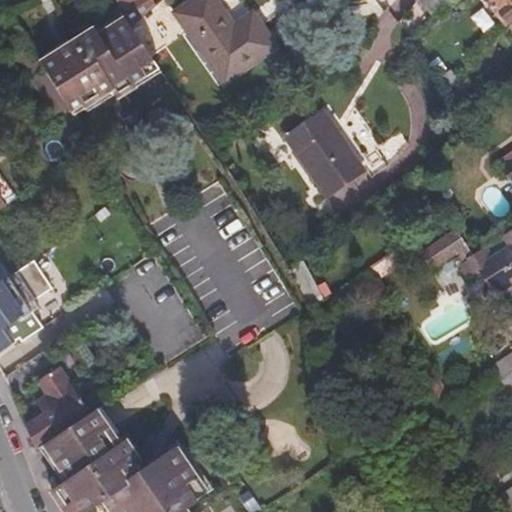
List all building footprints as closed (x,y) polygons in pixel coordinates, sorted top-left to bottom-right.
[(123,0),(125,4),(120,8),(126,17),(134,28),(151,13),(142,0),(123,0)] [(355,0),(370,20),(383,10),(375,0),(355,0)] [(375,0),(383,10),(395,0),(375,0)] [(416,0),(433,21),(457,0),(416,0)] [(511,0),(484,0),(506,26),(511,21),(511,0)] [(228,6),(196,27),(242,99),(293,65),(279,44),(260,57),(228,6)] [(126,17),(99,34),(96,30),(42,64),(72,112),(83,106),(86,109),(113,92),(118,98),(136,87),(133,83),(160,67),(134,28),(126,17)] [(441,88),(460,113),(473,103),(454,77),(441,88)] [(300,154),(342,215),(376,192),(334,131),(300,154)] [(511,153),(498,164),(508,178),(511,175),(511,153)] [(149,226),(236,357),(305,312),(219,180),(149,226)] [(465,265),(464,272),(475,289),(487,281),(509,311),(511,308),(511,229),(477,254),(469,245),(464,250),(470,261),(465,265)] [(469,245),(458,230),(425,252),(437,268),(464,250),(469,245)] [(415,238),(409,243),(413,249),(419,244),(415,238)] [(395,252),(399,258),(413,249),(409,243),(395,252)] [(385,258),(391,267),(400,260),(399,258),(395,252),(385,258)] [(385,258),(367,271),(373,283),(393,269),(391,267),(385,258)] [(21,270),(27,279),(37,270),(31,262),(21,270)] [(2,281),(0,282),(0,327),(20,313),(15,306),(23,301),(27,306),(39,297),(27,279),(21,270),(20,268),(2,281)] [(306,311),(324,364),(347,355),(343,342),(352,338),(347,325),(343,325),(338,307),(375,288),(373,283),(367,271),(306,311)] [(38,326),(0,351),(0,369),(3,373),(28,354),(33,360),(52,346),(38,326)] [(324,364),(344,423),(354,418),(343,384),(340,374),(351,369),(347,355),(324,364)] [(511,356),(492,372),(502,386),(511,378),(511,356)] [(46,414),(28,427),(39,452),(47,446),(95,413),(60,364),(39,379),(50,396),(39,404),(46,414)] [(340,374),(343,384),(354,380),(351,369),(340,374)] [(511,378),(502,386),(510,396),(511,394),(511,378)] [(434,381),(423,386),(427,392),(438,386),(434,381)] [(427,392),(436,411),(447,404),(438,386),(427,392)] [(95,413),(47,446),(63,472),(67,469),(73,479),(55,491),(68,511),(86,511),(104,500),(112,511),(184,511),(183,510),(207,492),(177,449),(143,472),(136,462),(153,449),(133,420),(114,432),(99,410),(95,413)] [(361,497),(370,511),(378,505),(369,492),(361,497)]
